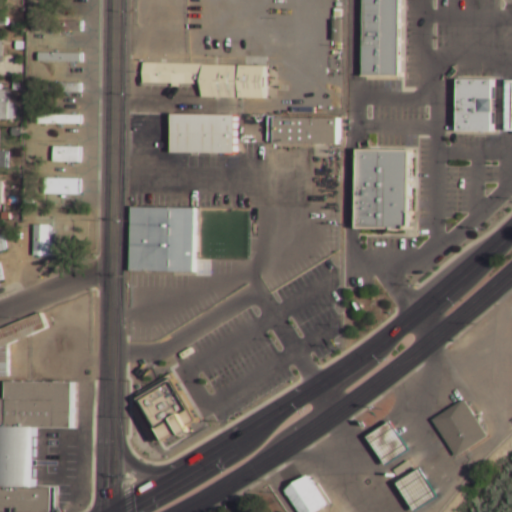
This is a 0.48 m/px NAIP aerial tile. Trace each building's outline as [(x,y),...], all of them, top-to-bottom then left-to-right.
[(365,76),(365,0),(402,0),(402,77),(365,76)] [(53,19),(82,18),(82,27),(53,27),(53,19)] [(53,50),(82,50),(82,58),(53,58),(53,50)] [(143,65),(265,65),(266,97),(202,97),(202,82),(143,82),(143,65)] [(458,133),(459,80),(494,80),(494,134),(458,133)] [(48,82),(81,82),(81,91),(48,92),(48,82)] [(0,90),(12,90),(12,103),(17,103),(17,118),(12,118),(12,119),(0,119),(0,90)] [(172,114),(234,114),(234,155),(172,155),(172,114)] [(52,115),(82,115),(82,123),(52,123),(52,115)] [(275,117),(338,117),(338,143),(275,143),(275,117)] [(52,146),(80,146),(80,161),(52,162),(52,146)] [(0,150),(11,151),(10,168),(0,167),(0,150)] [(407,229),(407,231),(392,230),(392,229),(358,229),(359,150),(411,151),(410,213),(411,213),(411,226),(410,226),(410,229),(407,229)] [(48,178),(80,178),(80,194),(48,194),(48,178)] [(131,208),(194,207),(194,270),(131,270),(131,208)] [(31,236),(38,236),(38,225),(53,225),(54,257),(38,257),(38,254),(31,254),(31,236)] [(0,236),(7,235),(9,250),(0,251),(0,236)] [(0,376),(1,377),(9,377),(9,344),(46,330),(41,317),(0,331),(0,376)] [(136,395),(163,441),(166,442),(181,433),(183,436),(191,432),(189,428),(198,421),(170,375),(136,395)] [(0,511),(0,398),(9,398),(9,383),(72,383),(72,429),(36,429),(36,488),(50,488),(50,511),(0,511)] [(433,421),(457,457),(488,437),(464,400),(433,421)] [(393,422),(411,450),(388,465),(370,437),(393,422)] [(423,469),(441,498),(418,511),(400,484),(423,469)] [(307,477),(326,504),(314,511),(299,511),(285,491),(307,477)]
